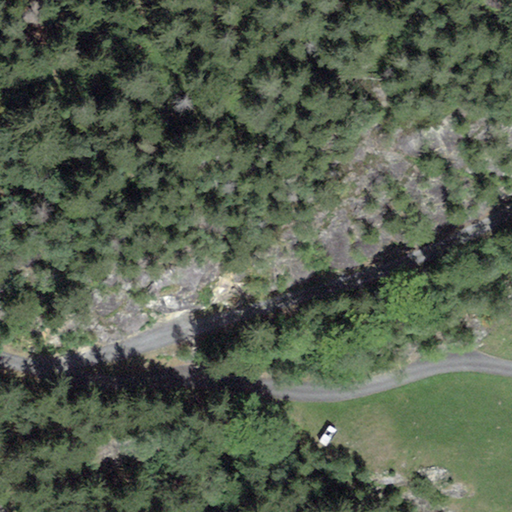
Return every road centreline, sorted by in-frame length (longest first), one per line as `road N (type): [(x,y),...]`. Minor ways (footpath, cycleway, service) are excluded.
road 1 (track): [(511,369),(447,364),(385,383),(315,390),(200,377),(132,382),(0,358)]
road 2 (track): [(49,370),(439,248),(511,211)]
